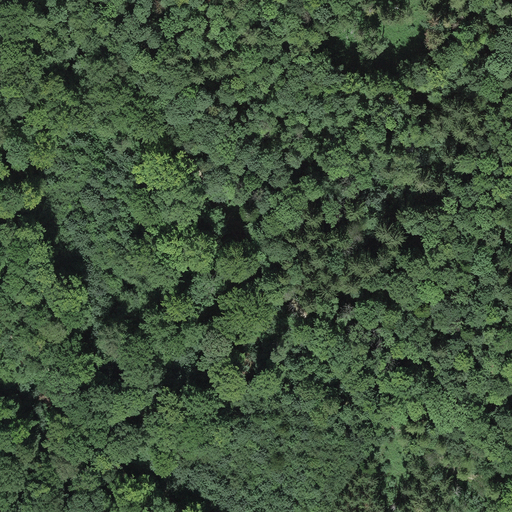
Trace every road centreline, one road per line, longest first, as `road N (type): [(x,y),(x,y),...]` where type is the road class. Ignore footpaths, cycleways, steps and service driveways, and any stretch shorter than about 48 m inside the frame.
road 1 (track): [(35,0),(95,41),(131,82),(274,284),(392,421),(434,455),(511,492)]
road 2 (track): [(0,329),(176,511)]
